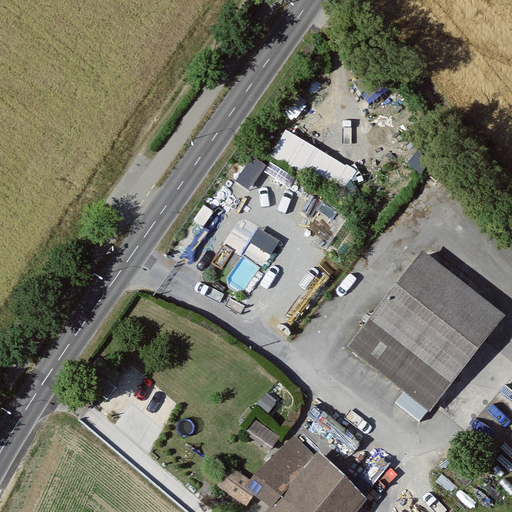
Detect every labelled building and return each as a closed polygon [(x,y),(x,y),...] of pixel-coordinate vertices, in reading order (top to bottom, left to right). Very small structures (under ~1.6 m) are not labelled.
[(422,128),(401,101),(382,116),(403,143),(422,128)] [(354,169),(286,129),(271,155),(339,195),(354,169)] [(433,164),(411,146),(396,162),(419,180),(433,164)] [(266,166),(254,158),(238,181),(249,189),(266,166)] [(484,200),(468,179),(454,190),(470,211),(484,200)] [(278,241),(257,229),(250,241),(270,254),(278,241)] [(423,251),(347,348),(429,411),(504,315),(423,251)] [(118,375),(98,360),(91,370),(111,385),(118,375)] [(114,387),(91,371),(84,381),(107,397),(114,387)] [(276,402),(266,395),(258,405),(268,413),(276,402)] [(278,438),(255,421),(246,432),(270,449),(278,438)] [(243,489),(250,495),(267,508),(264,511),(365,511),(360,507),(365,499),(317,451),(313,456),(294,436),(258,469),(243,489)] [(244,505),(250,495),(243,489),(258,469),(240,456),(219,485),(244,505)]
